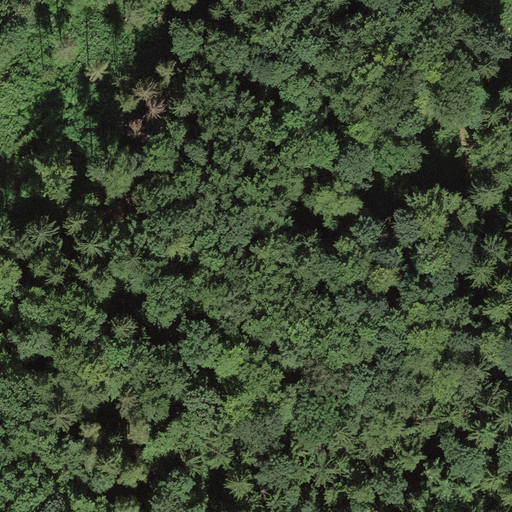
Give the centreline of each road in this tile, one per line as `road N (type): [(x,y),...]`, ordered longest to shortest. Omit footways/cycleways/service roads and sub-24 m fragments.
road 1 (track): [(511,387),(470,311),(472,126),(437,0)]
road 2 (track): [(218,511),(204,439),(162,352),(107,278),(0,191)]
